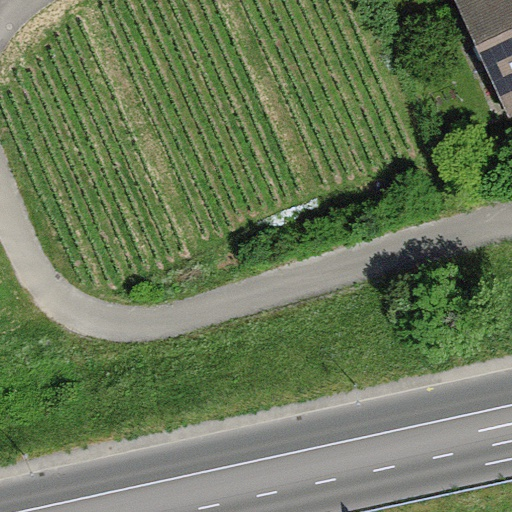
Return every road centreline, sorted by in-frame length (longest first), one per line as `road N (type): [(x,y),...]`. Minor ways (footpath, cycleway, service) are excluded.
road 1 (residential): [(511,239),(459,243),(205,317),(116,331),(59,305),(0,194)]
road 2 (secondary): [(511,430),(140,511)]
